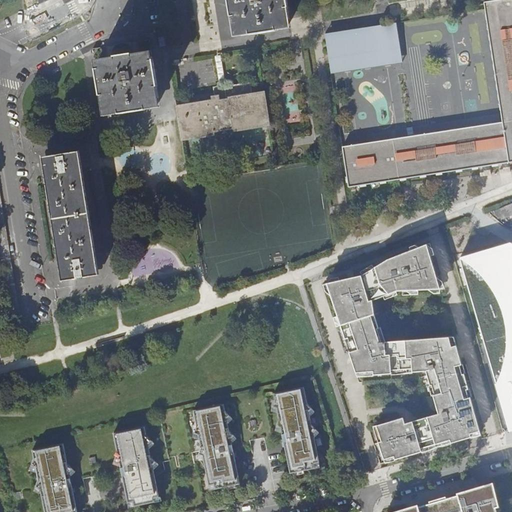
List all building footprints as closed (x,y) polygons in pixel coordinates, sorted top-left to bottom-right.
[(38,36),(80,16),(72,0),(71,0),(30,19),(38,36)] [(227,0),(230,16),(231,16),(235,37),(276,31),(276,30),(291,28),(289,18),(290,18),(286,0),(227,0)] [(361,152),(345,155),(345,157),(350,187),(401,178),(511,160),(511,0),(487,0),(484,1),(485,8),(503,120),(394,138),(395,142),(364,146),(365,153),(361,154),(361,152)] [(396,22),(325,33),(325,35),(331,73),(402,62),(396,22)] [(94,48),(95,57),(102,56),(100,46),(94,48)] [(155,71),(151,50),(136,52),(109,56),(109,57),(95,59),(96,68),(96,69),(100,95),(101,95),(104,117),(119,114),(119,115),(146,111),(146,110),(160,108),(159,98),(155,71)] [(211,99),(176,105),(179,120),(181,136),(214,130),(234,127),(269,121),(264,91),(253,93),(251,81),(225,85),(226,95),(220,96),(220,93),(214,94),(211,94),(211,99)] [(213,85),(214,94),(220,93),(220,96),(226,95),(225,85),(225,83),(213,85)] [(394,138),(344,146),(345,155),(361,152),(361,154),(365,153),(364,146),(395,142),(394,138)] [(97,275),(78,154),(45,160),(64,280),(97,275)] [(0,290),(1,297),(7,327),(20,325),(0,203),(0,290)] [(511,241),(459,255),(511,430),(511,429),(511,241)] [(459,440),(481,433),(459,353),(457,345),(451,346),(447,336),(383,339),(372,299),(396,291),(438,289),(428,255),(412,254),(397,254),(381,264),(362,275),(327,283),(354,365),(357,373),(426,371),(438,411),(405,424),(402,417),(373,426),(384,462),(429,449),(459,440)] [(319,467),(304,388),(275,394),(291,472),(319,467)] [(239,484),(223,406),(194,411),(210,489),(239,484)] [(159,506),(143,428),(115,434),(130,511),(159,506)] [(74,511),(61,445),(32,450),(44,511),(74,511)] [(497,511),(489,484),(439,499),(393,511),(497,511)]
